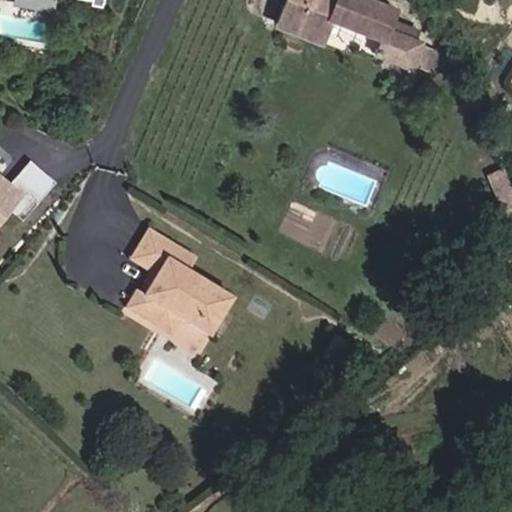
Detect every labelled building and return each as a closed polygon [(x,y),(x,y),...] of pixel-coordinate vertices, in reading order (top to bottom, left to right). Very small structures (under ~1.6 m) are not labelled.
[(379,47),(381,39),(386,18),(389,8),(365,1),(365,0),(258,0),(253,20),(299,34),(306,13),(345,25),(342,36),(379,47)] [(386,18),(381,39),(398,46),(404,22),(386,18)] [(53,171),(28,149),(15,165),(19,169),(17,172),(26,179),(28,177),(35,183),(39,187),(53,171)] [(0,206),(15,189),(24,197),(35,183),(28,177),(26,179),(17,172),(19,169),(15,165),(11,169),(0,159),(0,206)] [(138,223),(119,253),(137,264),(130,274),(139,279),(164,239),(138,223)] [(220,292),(177,266),(186,252),(164,239),(139,279),(133,288),(126,284),(115,302),(142,318),(152,301),(170,312),(197,329),(220,292)] [(152,301),(142,318),(160,329),(170,312),(152,301)] [(325,359),(337,340),(317,328),(305,347),(325,359)]
